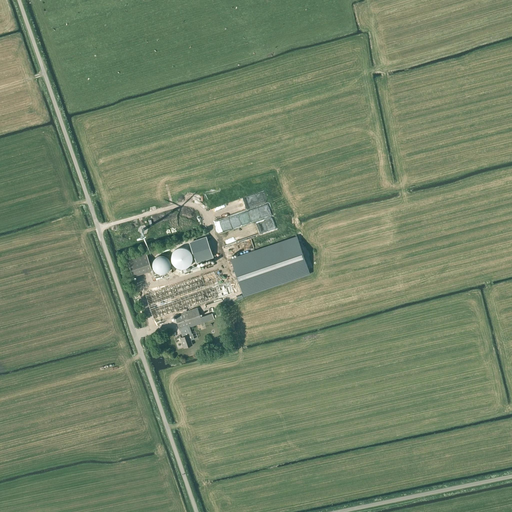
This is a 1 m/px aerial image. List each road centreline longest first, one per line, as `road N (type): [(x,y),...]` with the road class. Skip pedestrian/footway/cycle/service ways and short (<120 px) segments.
road 1 (unclassified): [(195,511),(18,0)]
road 2 (unclassified): [(335,511),(511,476)]
